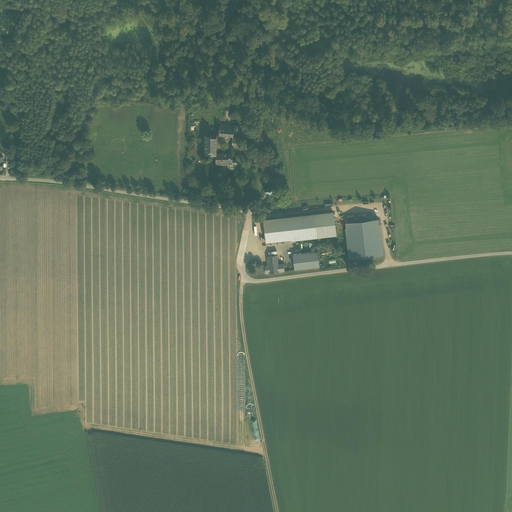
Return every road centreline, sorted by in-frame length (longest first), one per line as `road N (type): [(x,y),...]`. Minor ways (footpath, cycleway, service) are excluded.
road 1 (unclassified): [(0,177),(241,209),(251,215),(244,279),(511,253)]
road 2 (track): [(244,279),(283,511)]
